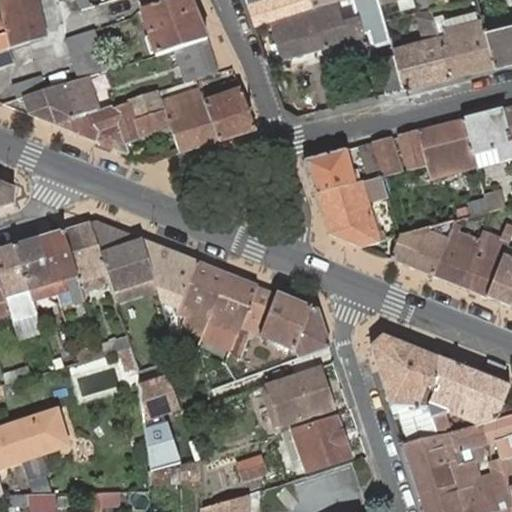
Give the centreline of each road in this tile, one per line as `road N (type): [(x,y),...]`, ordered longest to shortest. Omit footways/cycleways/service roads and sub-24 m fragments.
road 1 (tertiary): [(292,259),(66,169)]
road 2 (residential): [(281,145),(511,88)]
road 3 (residential): [(400,511),(343,333),(359,286)]
road 4 (tertiary): [(511,348),(359,286)]
road 5 (residential): [(281,145),(224,0)]
